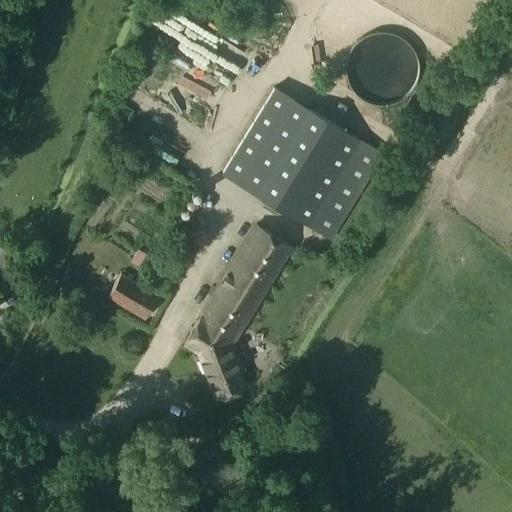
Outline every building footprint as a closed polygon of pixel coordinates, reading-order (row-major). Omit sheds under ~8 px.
[(345,73),(347,80),(350,87),(355,94),(361,99),(367,103),(375,105),(382,106),(390,105),(397,102),(404,98),(410,93),(414,87),(417,80),(419,72),(419,64),(417,57),(414,50),(409,43),(403,38),(396,35),(389,32),(381,32),(374,32),(366,35),(360,39),(354,44),(350,50),(347,58),(345,65),(345,73)] [(162,89),(159,88),(167,74),(146,62),(135,81),(158,95),(162,89)] [(274,86),(221,173),(328,239),(381,152),(274,86)] [(256,223),(182,343),(197,352),(205,371),(208,382),(216,379),(223,395),(245,386),(240,372),(245,370),(234,342),(293,246),(256,223)] [(1,239),(0,245),(0,268),(15,270),(19,241),(1,239)] [(140,247),(133,260),(146,267),(153,254),(140,247)] [(120,274),(107,296),(145,318),(158,296),(120,274)]
